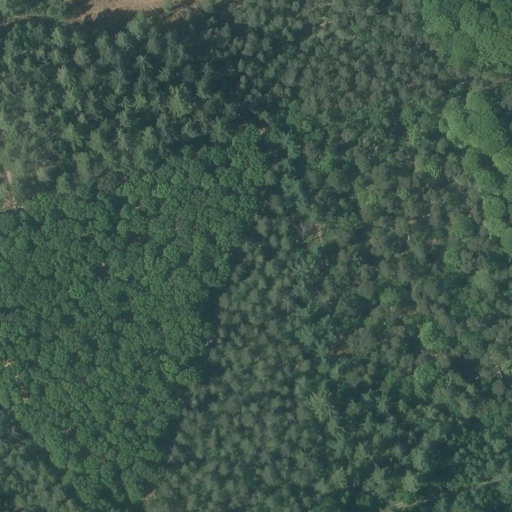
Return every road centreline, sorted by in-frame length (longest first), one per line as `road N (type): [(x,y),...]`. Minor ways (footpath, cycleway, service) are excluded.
road 1 (unknown): [(511,424),(466,426),(434,404),(397,403),(366,386),(328,313),(323,237),(283,133),(0,223)]
road 2 (track): [(379,511),(439,490),(511,477)]
